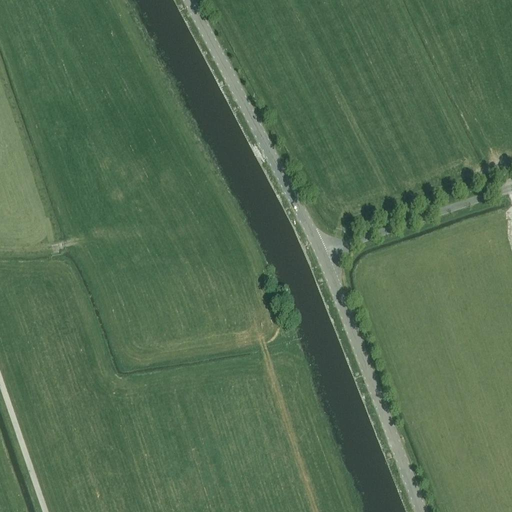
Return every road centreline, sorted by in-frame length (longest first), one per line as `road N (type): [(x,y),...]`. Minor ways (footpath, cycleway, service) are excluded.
road 1 (secondary): [(322,258),(190,0)]
road 2 (secondary): [(421,511),(322,258)]
road 3 (unclassified): [(322,258),(511,185)]
